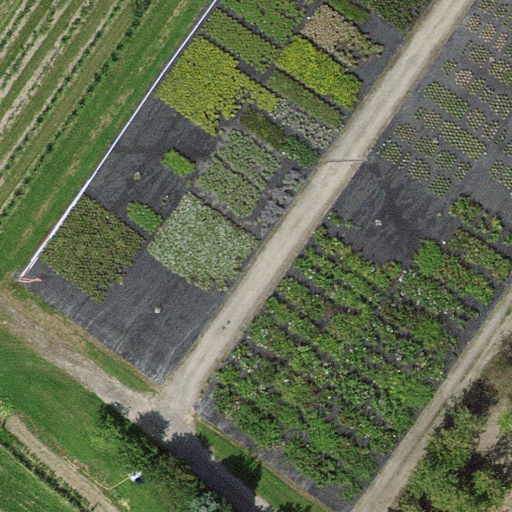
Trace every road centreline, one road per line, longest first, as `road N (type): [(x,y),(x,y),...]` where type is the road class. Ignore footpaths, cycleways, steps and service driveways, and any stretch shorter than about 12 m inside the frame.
road 1 (track): [(156,429),(457,0)]
road 2 (track): [(1,300),(256,511)]
